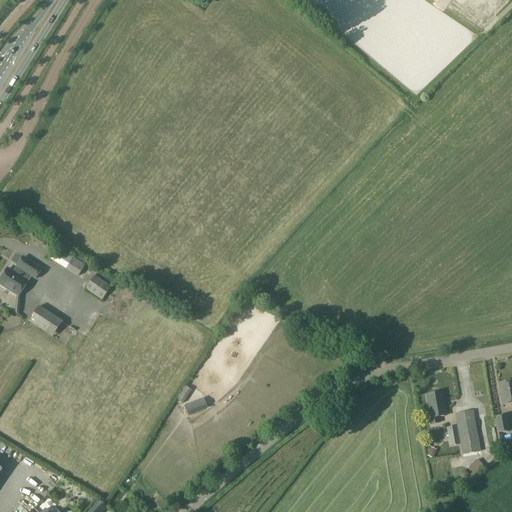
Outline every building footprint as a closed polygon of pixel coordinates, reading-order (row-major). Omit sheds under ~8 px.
[(10,258),(14,249),(6,246),(2,255),(10,258)] [(79,276),(85,265),(58,249),(51,259),(79,276)] [(36,278),(41,269),(22,257),(13,272),(7,268),(0,278),(0,284),(18,296),(32,276),(36,278)] [(102,299),(110,287),(94,276),(86,288),(102,299)] [(52,336),(62,322),(39,307),(29,321),(52,336)] [(502,406),(511,403),(511,381),(499,384),(502,406)] [(191,391),(184,387),(175,400),(182,404),(191,391)] [(431,424),(438,423),(438,418),(446,416),(442,393),(426,396),(431,424)] [(188,415),(207,408),(203,399),(185,407),(188,415)] [(462,455),(480,452),(474,411),(456,414),(462,455)] [(494,418),(497,433),(500,433),(509,431),(506,415),(494,418)] [(450,446),(459,445),(456,426),(447,428),(450,446)] [(434,457),(436,446),(426,444),(424,455),(434,457)] [(477,475),(484,467),(478,460),(470,469),(477,475)] [(102,511),(106,508),(98,501),(87,511),(102,511)]
